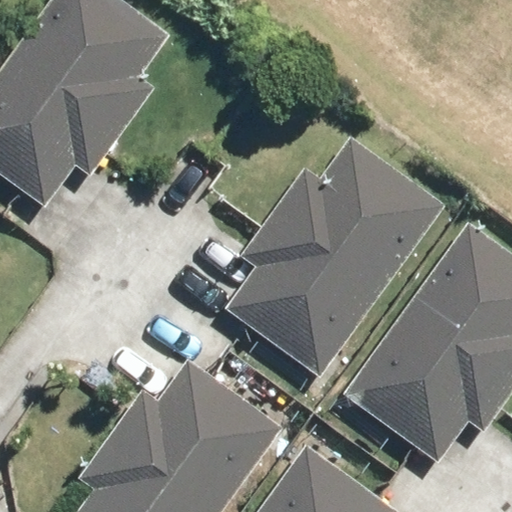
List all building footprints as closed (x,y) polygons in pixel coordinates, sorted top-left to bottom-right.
[(113,0),(77,0),(0,96),(0,161),(51,202),(175,49),(113,0)] [(225,307),(318,371),(432,208),(339,144),(225,307)] [(341,394),(434,459),(511,347),(511,271),(455,232),(341,394)] [(76,511),(214,511),(266,438),(173,374),(76,511)] [(256,511),(350,511),(287,468),(256,511)]
